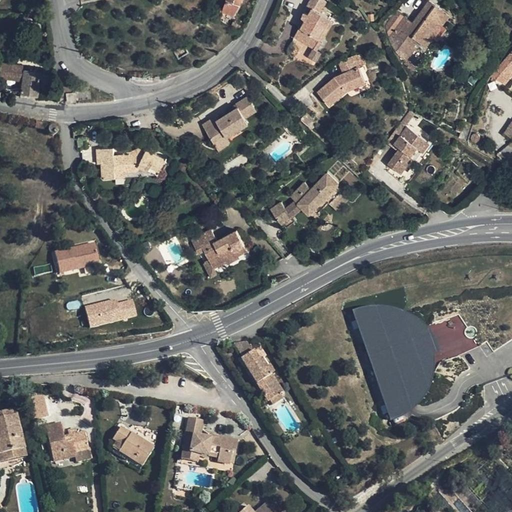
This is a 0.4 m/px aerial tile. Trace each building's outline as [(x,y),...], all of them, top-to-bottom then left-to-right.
[(224,0),(221,10),(233,14),(238,3),(239,0),(224,0)] [(301,28),(299,27),(294,36),(314,48),(332,18),(320,12),(326,1),(324,0),(310,0),(308,4),(313,8),(310,13),(304,12),(302,16),(302,18),(305,21),(301,28)] [(404,18),(396,29),(392,36),(401,51),(409,56),(415,48),(411,45),(415,39),(425,47),(449,14),(429,1),(412,24),(404,18)] [(308,5),(304,12),(310,13),(313,8),(308,4),(308,5)] [(388,22),(396,29),(404,18),(395,11),(388,22)] [(366,63),(361,51),(353,55),(359,67),(366,63)] [(511,69),(511,51),(496,70),(506,78),(511,72),(510,71),(511,69)] [(365,81),(359,67),(353,55),(338,63),(343,74),(334,77),(317,92),(329,105),(346,90),(365,81)] [(0,74),(24,80),(25,73),(21,72),(22,64),(0,60),(0,74)] [(25,73),(24,80),(22,92),(38,94),(40,72),(25,70),(25,73)] [(75,93),(65,93),(67,103),(76,102),(75,93)] [(213,117),(200,124),(208,137),(220,130),(224,137),(246,123),(243,117),(254,110),(246,97),(234,104),(236,107),(227,112),(214,120),(213,117)] [(225,109),(227,112),(236,107),(234,104),(225,109)] [(414,113),(409,110),(385,142),(393,147),(395,144),(400,148),(398,151),(389,165),(400,173),(408,163),(406,161),(416,147),(418,149),(422,152),(429,142),(406,125),(414,113)] [(307,113),(301,118),(312,129),(314,127),(310,123),(314,119),(307,113)] [(220,130),(208,137),(215,150),(228,143),(224,137),(220,130)] [(136,154),(130,151),(123,152),(123,155),(114,156),(113,147),(97,148),(98,163),(102,163),(104,177),(126,176),(126,171),(126,168),(131,168),(131,170),(134,170),(140,166),(157,174),(165,158),(146,149),(145,151),(139,148),(136,154)] [(408,163),(418,149),(416,147),(406,161),(408,163)] [(324,198),(328,203),(337,211),(349,198),(336,186),(338,183),(327,173),(312,189),(305,182),(292,197),(295,200),(303,207),(309,214),(324,198)] [(314,218),(328,203),(324,198),(309,214),(314,218)] [(295,200),(285,208),(288,211),(277,219),(282,224),(283,223),(291,217),(303,207),(295,200)] [(288,211),(285,208),(281,202),(271,210),(277,219),(288,211)] [(294,221),(291,217),(283,223),(286,227),(294,221)] [(227,263),(239,257),(238,254),(236,249),(244,245),(236,230),(217,240),(211,229),(191,240),(198,253),(204,250),(209,259),(214,258),(217,265),(226,261),(227,263)] [(93,241),(53,251),(58,272),(82,266),(82,263),(98,259),(93,241)] [(247,249),(244,245),(236,249),(238,254),(247,249)] [(213,267),(217,265),(214,258),(209,259),(213,267)] [(133,297),(85,305),(89,326),(137,318),(133,297)] [(354,312),(390,418),(397,416),(403,412),(409,409),(417,401),(422,394),(427,386),(429,379),(431,369),(431,361),(431,352),(425,333),(428,331),(422,325),(417,320),(409,315),(401,311),(392,309),(382,308),(372,308),(362,309),(354,312)] [(234,347),(241,358),(253,350),(250,347),(249,341),(233,344),(234,347)] [(267,402),(269,400),(279,394),(282,392),(261,359),(264,356),(259,347),(253,350),(241,358),(240,358),(267,402)] [(282,398),(279,394),(269,400),(272,405),(282,398)] [(36,398),(29,399),(31,408),(37,406),(36,398)] [(0,413),(0,453),(24,449),(14,410),(0,413)] [(235,449),(237,439),(218,436),(218,438),(199,434),(201,420),(185,418),(181,450),(188,451),(189,454),(207,457),(207,453),(216,455),(216,460),(227,462),(230,449),(235,449)] [(78,433),(69,435),(64,437),(61,423),(45,426),(53,461),(76,455),(75,451),(88,448),(84,432),(78,433)] [(115,441),(112,447),(142,466),(154,447),(153,447),(121,426),(112,439),(115,441)] [(76,455),(78,461),(91,458),(88,448),(75,451),(76,455)] [(25,456),(24,449),(0,453),(0,462),(11,459),(25,456)] [(13,465),(11,459),(0,462),(0,469),(0,470),(13,468),(13,465)] [(24,460),(13,465),(13,468),(15,472),(26,467),(24,460)] [(260,511),(252,511),(247,506),(239,511),(273,511),(265,503),(259,509),(261,511),(260,511)]
